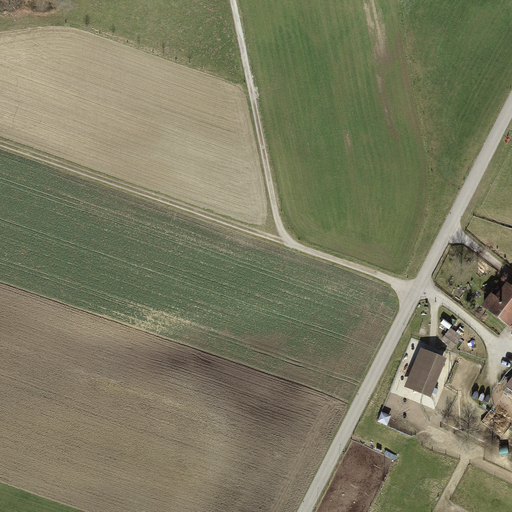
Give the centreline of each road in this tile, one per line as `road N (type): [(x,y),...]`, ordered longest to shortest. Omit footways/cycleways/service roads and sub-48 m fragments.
road 1 (tertiary): [(306,511),(511,114)]
road 2 (track): [(0,145),(419,291)]
road 3 (track): [(291,245),(276,212),(234,0)]
